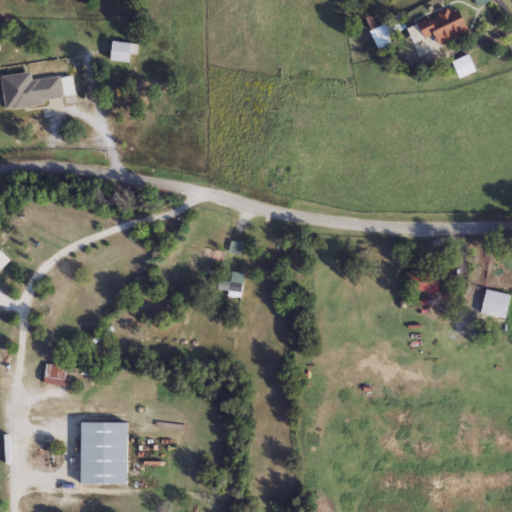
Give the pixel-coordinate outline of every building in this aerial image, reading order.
[(467,32),(438,45),(434,34),(423,39),(416,24),(455,6),(467,32)] [(394,48),(381,55),(369,31),(399,15),(406,28),(389,38),(394,48)] [(128,63),(109,61),(111,42),(130,43),(128,63)] [(459,79),(452,62),(469,55),(476,72),(459,79)] [(0,77),(30,73),(31,81),(59,77),(62,101),(4,108),(0,77)] [(177,275),(187,242),(214,249),(205,282),(177,275)] [(0,253),(8,261),(0,269),(0,253)] [(437,293),(410,293),(410,270),(437,270),(437,293)] [(509,296),(503,321),(479,315),(486,289),(509,296)] [(67,387),(42,385),(45,364),(69,367),(67,387)] [(80,485),(80,424),(126,424),(126,485),(80,485)]
